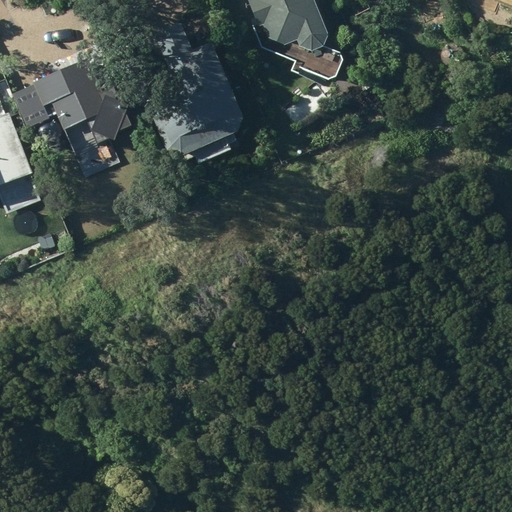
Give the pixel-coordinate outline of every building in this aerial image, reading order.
[(341,52),(325,45),(329,34),(315,0),(251,0),(250,0),(257,16),(251,19),(262,47),(296,61),(292,70),(325,84),(327,77),(331,79),(339,76),(345,61),(341,52)] [(193,51),(181,24),(155,36),(178,87),(146,101),(170,152),(183,157),(240,130),(246,116),(211,42),(193,51)] [(204,26),(192,32),(195,38),(207,32),(204,26)] [(511,63),(504,45),(483,53),(490,71),(511,63)] [(90,58),(34,83),(44,105),(54,101),(65,129),(88,119),(99,144),(110,139),(118,140),(121,129),(136,122),(119,80),(102,87),(90,58)] [(0,185),(32,172),(9,113),(0,116),(0,185)] [(54,143),(66,137),(61,126),(49,131),(54,143)]
